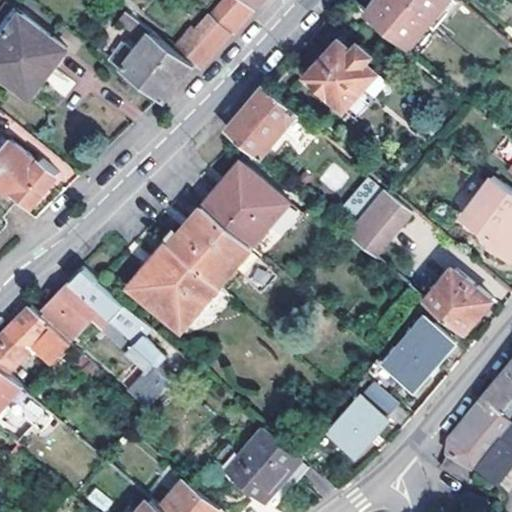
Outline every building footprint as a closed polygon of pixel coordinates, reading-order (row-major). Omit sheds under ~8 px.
[(234,34),(259,8),(247,0),(227,0),(211,15),(210,14),(192,35),(188,32),(175,48),(197,66),(201,70),(231,33),(234,34)] [(247,0),(259,8),(265,0),(247,0)] [(378,0),(370,11),(413,45),(448,0),(378,0)] [(0,43),(20,16),(12,9),(0,25),(0,43)] [(127,11),(120,20),(147,40),(135,56),(122,46),(111,59),(166,102),(180,86),(197,66),(175,48),(127,11)] [(20,16),(0,43),(0,75),(25,94),(46,66),(51,70),(66,49),(20,16)] [(352,29),(345,37),(356,47),(363,39),(352,29)] [(344,37),(311,73),(349,106),(381,70),(369,59),(376,50),(363,39),(356,47),(345,37),(344,37)] [(46,66),(25,94),(31,100),(51,70),(46,66)] [(54,69),(46,82),(64,94),(72,82),(54,69)] [(301,111),(269,83),(250,104),(229,129),(262,157),(301,111)] [(0,149),(0,189),(12,200),(14,197),(30,209),(60,174),(44,161),(40,165),(8,139),(0,149)] [(244,161),(220,189),(226,194),(250,166),(244,161)] [(335,192),(349,175),(333,162),(319,178),(335,192)] [(511,243),(511,178),(496,165),(468,197),(472,205),(472,211),(494,230),(491,234),(511,243)] [(291,200),(250,166),(226,194),(220,189),(207,203),(212,208),(254,244),(263,252),(277,236),(268,227),(291,200)] [(384,185),(372,175),(357,192),(369,202),(384,185)] [(389,185),(350,231),(379,255),(417,209),(394,190),(389,185)] [(369,202),(357,192),(345,207),(357,217),(369,202)] [(462,203),(472,211),(472,205),(468,197),(462,203)] [(268,227),(277,236),(301,208),(291,200),(268,227)] [(207,203),(185,228),(191,233),(212,208),(207,203)] [(174,242),(221,283),(254,244),(212,208),(191,233),(185,228),(174,242)] [(181,328),(221,283),(174,242),(171,239),(154,258),(159,263),(137,289),(181,328)] [(132,284),(137,289),(159,263),(154,258),(132,284)] [(459,265),(431,299),(468,330),(496,296),(459,265)] [(128,303),(86,267),(83,271),(73,282),(113,320),(128,303)] [(132,338),(113,320),(73,282),(68,287),(47,309),(50,312),(77,337),(96,318),(140,359),(147,352),(132,338)] [(154,325),(128,303),(113,320),(132,338),(136,334),(141,337),(144,335),(154,325)] [(55,361),(73,342),(45,317),(32,306),(20,318),(0,337),(0,365),(7,372),(36,344),(55,361)] [(45,317),(73,342),(77,337),(50,312),(45,317)] [(406,376),(418,386),(459,339),(428,312),(387,360),(406,376)] [(161,365),(169,357),(144,335),(141,337),(136,334),(132,338),(147,352),(158,363),(161,365)] [(398,387),(406,376),(387,360),(378,370),(398,387)] [(161,365),(158,363),(135,391),(151,405),(175,379),(161,365)] [(46,422),(55,413),(7,372),(0,365),(0,412),(14,395),(46,422)] [(511,366),(495,387),(484,400),(508,414),(511,409),(511,366)] [(400,399),(379,380),(366,395),(365,394),(333,431),(359,455),(391,416),(387,413),(400,399)] [(477,466),(480,463),(511,421),(511,416),(508,414),(484,400),(471,417),(454,436),(450,453),(445,461),(473,478),(477,466)] [(511,421),(480,463),(501,479),(511,465),(511,421)] [(305,457),(266,423),(228,466),(268,500),(306,457),(305,457)] [(22,443),(9,432),(0,442),(0,452),(8,459),(22,443)] [(163,504),(172,511),(218,511),(223,506),(188,475),(163,504)] [(466,497),(462,508),(472,511),(482,511),(485,504),(489,505),(491,499),(487,497),(487,496),(469,488),(466,497)] [(142,511),(172,511),(163,504),(155,497),(142,511)]
